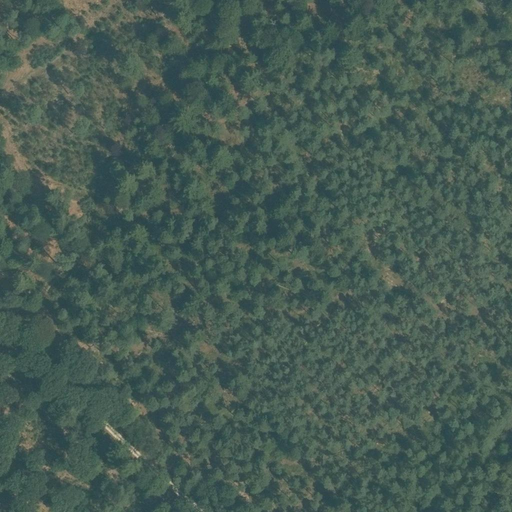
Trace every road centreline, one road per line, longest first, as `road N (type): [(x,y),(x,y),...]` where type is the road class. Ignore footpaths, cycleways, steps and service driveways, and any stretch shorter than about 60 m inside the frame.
road 1 (track): [(14,349),(175,144),(244,81),(374,36),(400,0)]
road 2 (track): [(0,339),(196,511)]
road 3 (track): [(79,404),(76,442),(32,511)]
